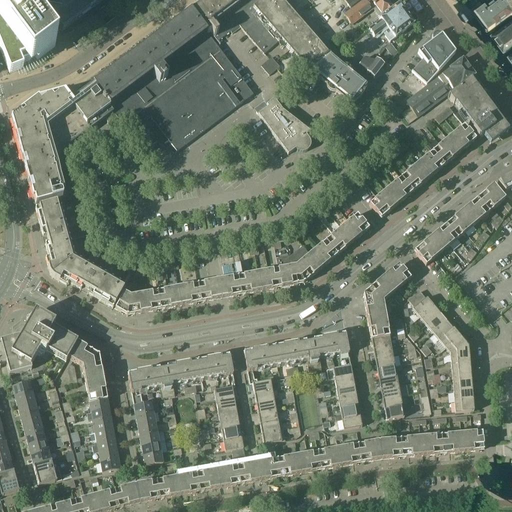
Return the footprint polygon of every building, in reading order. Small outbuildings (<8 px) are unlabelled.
[(53,49),(47,41),(32,21),(16,0),(0,0),(0,50),(10,74),(21,70),(18,61),(32,55),(37,61),(53,49)] [(35,19),(32,21),(47,41),(60,31),(62,35),(108,0),(59,0),(34,19),(35,19)] [(196,9),(190,14),(217,48),(218,47),(220,45),(218,42),(226,36),(228,39),(240,29),(264,56),(280,41),(245,0),(244,0),(201,0),(194,5),(196,8),(196,9)] [(323,50),(279,0),(244,0),(245,0),(280,41),(298,61),(281,76),(286,82),(303,68),(307,73),(308,73),(328,55),(323,50)] [(343,0),(351,9),(362,0),(343,0)] [(381,15),(391,8),(385,0),(365,0),(347,14),(344,16),(351,26),(376,8),(381,15)] [(483,30),(488,36),(494,31),(496,30),(497,30),(496,29),(511,17),(511,0),(498,0),(492,5),(475,18),(479,24),(481,22),(486,28),(483,30)] [(393,10),(391,8),(381,15),(378,17),(381,21),(369,30),(374,38),(381,33),(389,44),(413,26),(413,25),(418,21),(412,14),(407,17),(405,14),(406,13),(400,5),(393,10)] [(233,70),(217,48),(190,14),(92,87),(93,87),(121,125),(138,147),(141,151),(143,150),(145,148),(147,145),(152,149),(156,143),(162,147),(165,146),(164,145),(163,146),(157,136),(150,141),(141,130),(148,125),(146,122),(150,119),(169,144),(176,153),(252,96),(233,71),(233,70)] [(492,41),(504,57),(510,52),(511,50),(511,26),(497,38),(497,37),(492,41)] [(435,34),(433,35),(432,36),(431,38),(431,39),(431,41),(432,43),(421,51),(430,64),(418,78),(412,72),(411,73),(426,86),(455,55),(441,36),(440,35),(439,35),(438,34),(436,34),(435,34)] [(394,48),(391,44),(387,46),(385,49),(388,53),(394,48)] [(367,87),(362,83),(351,75),(351,73),(351,72),(350,70),(348,69),(346,68),(344,67),(342,67),(328,55),(328,56),(328,55),(308,73),(326,87),(326,89),(327,91),(329,93),(331,94),(333,95),(335,95),(345,103),(351,107),(353,106),(354,105),(356,103),(358,102),(359,100),(360,99),(362,97),(363,95),(365,92),(366,90),(367,88),(367,87)] [(261,68),(269,77),(280,68),(271,59),(261,68)] [(366,73),(373,79),(383,67),(376,61),(364,59),(358,67),(366,73)] [(461,86),(472,78),(474,77),(462,61),(449,70),(449,71),(438,79),(405,104),(417,119),(449,95),(461,86)] [(487,143),(489,146),(490,147),(508,133),(504,128),(495,115),(498,113),(473,80),(448,98),(453,106),(455,105),(473,131),(472,131),(479,141),(483,138),(487,143)] [(37,101),(10,121),(32,202),(34,201),(35,207),(62,200),(51,159),(55,158),(55,157),(56,157),(91,130),(101,124),(105,120),(109,125),(114,121),(119,127),(121,125),(93,87),(92,88),(85,93),(81,96),(76,99),(74,101),(70,104),(63,95),(38,102),(37,101)] [(310,133),(305,129),(282,112),(274,100),(266,106),(264,103),(253,110),(288,156),(295,150),(297,152),(299,154),(302,154),(304,153),(307,152),(309,150),(310,148),(310,145),(310,143),(306,136),(310,133)] [(390,106),(394,111),(397,116),(403,112),(396,102),(390,106)] [(448,109),(444,113),(448,118),(453,114),(448,109)] [(443,122),(448,118),(444,113),(439,116),(443,122)] [(439,126),(443,122),(439,116),(434,120),(439,126)] [(157,136),(148,125),(141,130),(150,141),(157,136)] [(464,127),(447,141),(459,155),(476,142),(464,127)] [(419,131),(415,134),(420,139),(423,136),(419,131)] [(415,134),(412,137),(416,142),(420,139),(415,134)] [(447,141),(432,154),(444,168),(459,155),(447,141)] [(416,167),(428,181),(444,168),(432,154),(416,167)] [(387,157),(384,160),(388,166),(392,163),(387,157)] [(385,169),(388,166),(384,160),(380,163),(385,169)] [(416,167),(401,180),(412,194),(428,181),(416,167)] [(511,177),(497,185),(506,196),(507,198),(508,199),(510,200),(511,201),(511,177)] [(401,180),(385,193),(397,207),(412,194),(401,180)] [(492,187),(477,201),(488,215),(504,201),(492,187)] [(397,207),(385,193),(369,206),(381,220),(397,207)] [(477,201),(461,214),(473,228),(488,215),(477,201)] [(51,278),(72,261),(67,243),(89,236),(85,224),(63,230),(56,204),(35,210),(51,267),(47,268),(49,274),(49,275),(49,276),(50,277),(51,278)] [(506,204),(503,207),(508,213),(511,210),(506,204)] [(473,228),(461,214),(445,227),(457,241),(473,228)] [(357,217),(349,223),(341,230),(352,244),(368,231),(357,217)] [(500,217),(494,222),(499,227),(504,221),(500,217)] [(499,227),(494,222),(491,225),(496,231),(499,227)] [(445,227),(430,240),(441,254),(457,241),(445,227)] [(337,257),(352,244),(341,230),(325,243),(337,257)] [(293,237),(287,241),(290,245),(296,240),(293,237)] [(441,254),(430,240),(414,253),(425,267),(441,254)] [(321,270),(337,257),(325,243),(309,256),(321,270)] [(111,257),(100,251),(88,271),(72,261),(51,278),(52,279),(53,280),(54,281),(59,283),(61,280),(80,291),(81,290),(84,292),(87,294),(86,295),(112,309),(123,291),(100,277),(111,257)] [(303,251),(291,260),(303,285),(321,270),(309,256),(309,257),(303,251)] [(278,271),(281,289),(303,285),(291,260),(276,263),(278,271)] [(394,294),(402,287),(410,280),(398,266),(382,280),(394,294)] [(278,271),(257,275),(261,293),(281,289),(278,271)] [(257,275),(237,279),(241,297),(261,293),(257,275)] [(218,282),(217,282),(221,300),(241,297),(237,279),(218,282)] [(382,280),(363,296),(389,306),(391,305),(397,300),(400,304),(404,301),(399,296),(397,298),(394,294),(382,280)] [(201,304),(221,300),(217,282),(197,286),(201,304)] [(197,286),(177,290),(180,308),(201,304),(197,286)] [(177,290),(157,294),(160,311),(180,308),(177,290)] [(157,294),(137,297),(140,315),(160,311),(157,294)] [(419,319),(433,308),(426,299),(425,300),(419,294),(408,303),(414,310),(412,311),(419,319)] [(123,295),(115,311),(127,318),(140,315),(137,297),(130,299),(123,295)] [(363,297),(367,321),(385,318),(383,308),(387,308),(389,306),(363,296),(363,297)] [(433,308),(419,319),(425,327),(439,315),(433,308)] [(81,347),(66,338),(52,330),(54,325),(35,314),(30,321),(27,326),(29,327),(28,328),(27,329),(22,337),(21,338),(12,341),(10,341),(7,342),(7,344),(1,346),(0,345),(0,344),(0,366),(4,365),(6,365),(9,377),(31,371),(30,367),(36,357),(39,358),(40,357),(41,357),(42,356),(43,357),(46,353),(65,364),(68,360),(72,363),(81,347)] [(425,327),(432,335),(446,323),(439,315),(425,327)] [(389,338),(385,318),(367,321),(371,341),(389,338)] [(446,323),(432,335),(438,343),(452,331),(446,323)] [(452,331),(438,343),(445,351),(459,339),(452,331)] [(410,340),(415,335),(413,332),(407,336),(410,340)] [(415,335),(410,340),(413,343),(418,339),(415,335)] [(252,386),(257,385),(256,382),(254,382),(252,374),(256,373),(256,371),(306,361),(308,374),(321,372),(319,359),(338,355),(339,358),(343,357),(343,359),(340,360),(342,369),(350,368),(344,336),(313,341),(313,343),(310,343),(306,344),(306,343),(243,354),(249,386),(249,387),(252,386)] [(371,341),(373,351),(391,348),(389,338),(371,341)] [(459,339),(445,351),(450,356),(467,349),(459,339)] [(98,357),(98,356),(92,353),(81,347),(72,363),(82,369),(98,357)] [(373,351),(375,361),(393,358),(391,348),(373,351)] [(467,349),(450,356),(450,364),(468,362),(467,349)] [(82,369),(85,384),(103,381),(98,358),(98,357),(82,369)] [(159,370),(127,376),(133,408),(142,406),(140,397),(137,398),(136,395),(139,394),(138,392),(159,388),(162,401),(175,398),(172,386),(223,377),(223,379),(227,378),(229,387),(226,387),(227,390),(232,389),(232,390),(234,390),(234,389),(229,357),(166,368),(166,370),(163,370),(159,371),(159,370)] [(375,361),(376,371),(394,368),(393,358),(375,361)] [(468,362),(450,364),(451,374),(469,372),(468,362)] [(376,371),(378,382),(396,378),(395,372),(402,371),(401,367),(394,368),(376,371)] [(333,372),(330,372),(326,373),(328,383),(334,381),(352,378),(350,368),(342,369),(335,370),(332,371),(333,372)] [(451,374),(452,384),(470,382),(469,372),(451,374)] [(334,381),(336,391),(354,388),(352,378),(334,381)] [(378,382),(380,392),(398,388),(396,378),(378,382)] [(85,384),(89,405),(107,401),(103,381),(85,384)] [(471,392),(470,382),(452,384),(453,394),(471,392)] [(272,393),(270,383),(268,383),(257,385),(252,386),(254,396),(272,393)] [(14,399),(32,394),(29,384),(11,389),(14,399)] [(356,398),(354,388),(336,391),(338,401),(356,398)] [(400,398),(398,388),(380,392),(382,402),(400,398)] [(232,389),(227,390),(216,393),(214,393),(214,394),(216,403),(234,400),(232,390),(232,389)] [(272,393),(254,396),(256,406),(274,403),(273,397),(277,396),(277,392),(272,393)] [(453,394),(454,404),(472,403),(471,392),(453,394)] [(35,404),(32,394),(14,399),(17,409),(35,404)] [(358,408),(356,398),(338,401),(340,412),(358,408)] [(382,402),(384,412),(402,408),(400,398),(382,402)] [(216,403),(217,413),(236,410),(234,400),(216,403)] [(89,405),(91,415),(109,411),(107,401),(89,405)] [(256,406),(258,416),(276,413),(274,403),(256,406)] [(472,403),(454,404),(455,415),(473,413),(472,403)] [(20,419),(37,414),(35,404),(17,409),(20,419)] [(149,405),(142,406),(133,408),(135,418),(153,415),(151,405),(151,404),(149,405)] [(359,418),(358,408),(340,412),(341,417),(335,418),(336,423),(359,418)] [(402,408),(384,412),(386,422),(404,419),(402,408)] [(217,413),(219,423),(237,420),(236,410),(217,413)] [(111,421),(109,411),(91,415),(86,416),(86,417),(88,423),(92,422),(93,425),(111,421)] [(277,423),(276,413),(258,416),(259,426),(277,423)] [(40,424),(37,414),(20,419),(22,429),(40,424)] [(155,425),(153,415),(135,418),(137,428),(155,425)] [(342,422),(344,432),(361,429),(359,418),(336,423),(342,422)] [(237,420),(219,423),(221,433),(239,430),(237,420)] [(89,436),(112,431),(111,421),(93,425),(95,435),(89,436)] [(279,433),(277,423),(259,426),(261,436),(279,433)] [(22,429),(25,439),(43,434),(40,424),(22,429)] [(139,438),(157,435),(155,425),(137,428),(139,438)] [(221,433),(223,443),(241,440),(239,430),(221,433)] [(96,442),(96,445),(114,441),(112,431),(89,436),(90,436),(91,443),(96,442)] [(279,433),(261,436),(263,444),(263,447),(285,443),(283,433),(279,433)] [(43,434),(25,439),(28,448),(45,443),(43,434)] [(481,434),(461,436),(462,454),(483,452),(481,434)] [(159,445),(157,435),(139,438),(140,444),(141,448),(159,445)] [(442,456),(462,454),(461,436),(440,438),(442,456)] [(422,458),(442,456),(440,438),(420,440),(422,458)] [(241,440),(223,443),(225,454),(231,453),(233,462),(244,460),(241,440)] [(420,440),(400,441),(401,460),(422,458),(420,440)] [(116,451),(114,441),(96,445),(97,447),(92,448),(93,455),(93,456),(98,455),(116,451)] [(378,444),(379,446),(379,462),(382,462),(388,461),(401,460),(400,441),(386,443),(378,444)] [(30,458),(48,453),(45,443),(28,448),(30,458)] [(379,462),(379,446),(378,444),(376,444),(357,447),(360,465),(373,463),(379,462)] [(160,455),(159,445),(141,448),(143,458),(160,455)] [(340,469),(360,465),(357,447),(337,451),(340,469)] [(98,455),(100,465),(118,461),(116,451),(98,455)] [(320,472),(340,469),(337,451),(317,454),(320,472)] [(30,458),(33,468),(51,463),(48,453),(30,458)] [(8,454),(0,455),(0,466),(10,463),(8,454)] [(297,458),(300,476),(320,472),(317,454),(297,458)] [(162,465),(160,455),(143,458),(144,469),(162,465)] [(280,479),(300,476),(297,458),(277,461),(280,479)] [(118,461),(100,465),(102,475),(120,472),(118,461)] [(266,482),(280,479),(277,461),(263,464),(256,465),(259,483),(266,482)] [(56,462),(51,463),(33,468),(36,478),(53,473),(59,472),(56,462)] [(0,476),(13,473),(10,463),(0,466),(0,476)] [(236,469),(239,487),(259,483),(256,465),(236,469)] [(219,490),(239,487),(236,469),(216,472),(219,490)] [(59,472),(53,473),(36,478),(39,488),(61,482),(59,472)] [(199,494),(219,490),(216,472),(196,476),(199,494)] [(13,473),(0,476),(0,487),(16,483),(13,473)] [(196,476),(176,479),(179,497),(199,494),(196,476)] [(159,501),(179,497),(176,479),(156,483),(159,501)] [(19,494),(16,483),(0,487),(0,494),(1,498),(12,496),(19,494)] [(136,494),(138,499),(139,505),(146,503),(159,501),(156,483),(136,487),(135,487),(136,494)] [(139,505),(138,499),(136,494),(135,487),(127,489),(114,493),(119,510),(139,505)] [(98,511),(112,511),(119,510),(114,493),(94,498),(98,511)] [(77,511),(98,511),(94,498),(75,503),(77,511)] [(55,511),(77,511),(75,503),(55,508),(55,511)]
